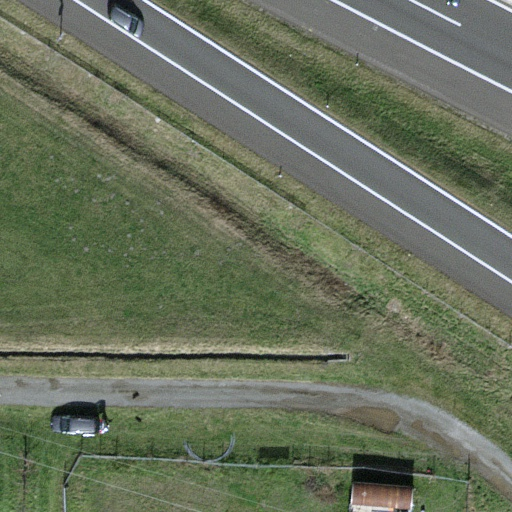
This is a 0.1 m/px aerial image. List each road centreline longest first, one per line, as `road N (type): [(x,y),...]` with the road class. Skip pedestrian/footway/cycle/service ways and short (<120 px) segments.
road 1 (track): [(511,479),(494,460),(410,416),(317,396),(0,389)]
road 2 (motorway): [(108,0),(511,261)]
